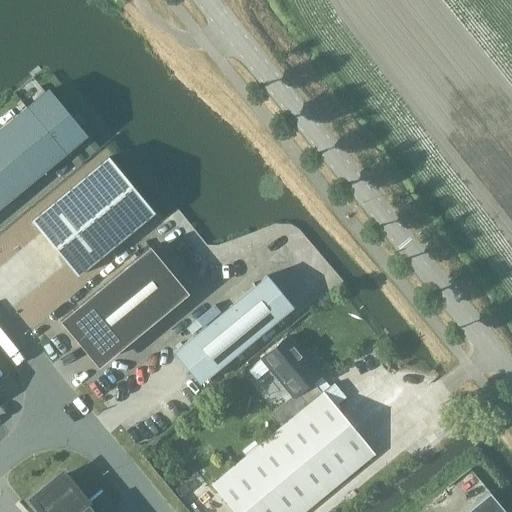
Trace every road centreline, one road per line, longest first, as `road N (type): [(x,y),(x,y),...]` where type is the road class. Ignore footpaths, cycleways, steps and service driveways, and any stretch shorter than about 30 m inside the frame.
road 1 (tertiary): [(511,377),(203,0)]
road 2 (unclassified): [(152,511),(66,406)]
